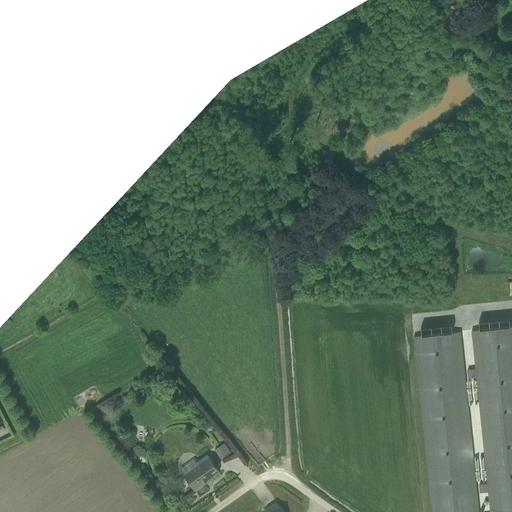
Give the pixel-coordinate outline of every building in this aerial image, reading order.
[(462,3),(452,9),(465,30),(487,17),(479,4),(467,11),(462,3)] [(511,511),(511,441),(501,327),(403,334),(415,511),(511,511)] [(223,446),(215,451),(222,461),(230,455),(223,446)] [(197,490),(223,471),(208,451),(182,470),(197,490)] [(285,511),(279,502),(264,511),(285,511)]
